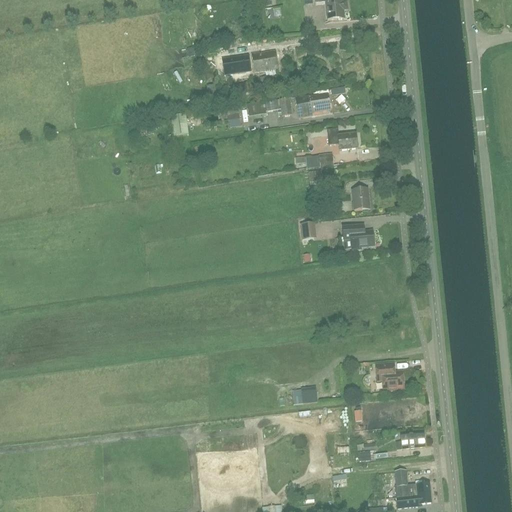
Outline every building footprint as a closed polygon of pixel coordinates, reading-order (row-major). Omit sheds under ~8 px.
[(345,3),(342,3),(341,0),(314,0),(315,5),(325,4),(327,22),(344,20),(343,12),(346,11),(345,3)] [(254,74),(278,70),(275,52),(259,55),(259,53),(251,55),(254,74)] [(250,72),(248,57),(223,61),(225,76),(250,72)] [(308,98),(300,99),(295,100),(299,119),(312,117),(311,114),(330,111),(327,96),(308,99),(308,98)] [(279,101),(281,111),(282,118),(292,116),(290,100),(279,101)] [(281,111),(279,101),(247,106),(249,119),(266,116),(265,114),(281,111)] [(228,122),(240,120),(238,108),(226,109),(228,122)] [(357,150),(356,136),(338,138),(338,130),(327,132),(328,140),(330,139),(331,146),(339,145),(339,152),(357,150)] [(322,165),(336,164),(335,155),(322,157),(322,165)] [(322,168),(321,158),(310,159),(305,160),(306,164),(307,170),(322,168)] [(354,213),(370,211),(367,190),(351,192),(354,213)] [(317,240),(317,224),(304,224),(304,240),(317,240)] [(374,248),(372,233),(357,235),(356,228),(342,229),(344,242),(350,242),(352,252),(361,251),(360,249),(374,248)] [(394,375),(393,366),(375,368),(377,383),(382,383),(383,392),(389,391),(390,393),(395,392),(396,391),(404,390),(402,374),(394,375)] [(402,451),(425,449),(423,435),(400,437),(402,451)] [(388,489),(408,488),(406,472),(387,474),(388,489)] [(349,482),(348,475),(335,478),(336,485),(349,482)] [(429,495),(428,485),(416,486),(408,488),(395,489),(396,501),(397,510),(417,508),(417,506),(430,505),(429,495)] [(298,506),(314,504),(313,495),(296,496),(298,506)]
